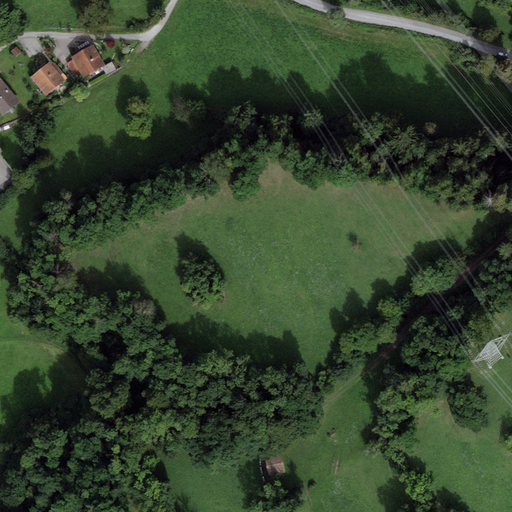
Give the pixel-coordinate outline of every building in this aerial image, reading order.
[(93,44),(71,57),(73,59),(66,63),(75,78),(82,73),(83,76),(104,64),(93,44)] [(16,46),(10,52),(16,57),(21,52),(16,46)] [(49,62),(30,77),(45,96),(64,81),(61,77),(64,74),(54,62),(51,65),(49,62)] [(112,62),(103,68),(107,74),(116,69),(112,62)] [(1,79),(0,80),(0,112),(1,115),(19,101),(1,79)]
